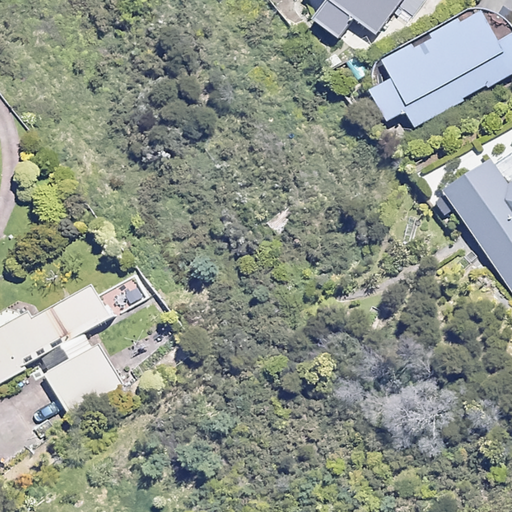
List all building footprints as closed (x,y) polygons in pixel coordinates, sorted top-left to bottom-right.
[(333,0),(317,21),(339,38),(355,17),(377,33),(401,0),(333,0)] [(511,36),(498,44),(481,11),(383,61),(393,80),(371,91),(386,121),(407,111),(413,124),(511,73),(511,36)] [(511,184),(509,187),(491,162),(435,200),(454,229),(466,221),(511,289),(511,184)] [(0,381),(113,318),(93,283),(26,320),(18,306),(0,315),(0,381)] [(125,387),(101,343),(47,373),(71,416),(125,387)]
